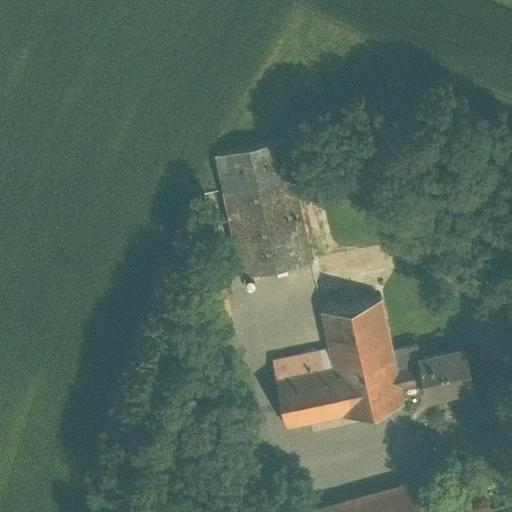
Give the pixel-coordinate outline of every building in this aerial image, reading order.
[(285,137),(217,152),(225,188),(293,173),(285,137)] [(293,173),(225,188),(244,274),(312,259),(293,173)] [(215,259),(193,264),(202,302),(224,297),(215,259)] [(382,296),(323,309),(334,362),(322,365),(319,350),(274,360),(287,424),(344,412),(345,413),(404,400),(401,385),(397,367),(393,348),(382,296)] [(417,343),(393,348),(397,367),(420,362),(419,356),(420,356),(417,343)] [(420,356),(419,356),(420,362),(397,367),(401,385),(424,380),(427,395),(474,385),(466,346),(420,356)] [(251,415),(229,420),(232,434),(254,429),(251,415)] [(254,429),(232,434),(247,504),(270,499),(254,429)] [(434,511),(425,478),(401,484),(408,511),(434,511)] [(408,511),(401,484),(309,510),(309,511),(408,511)]
